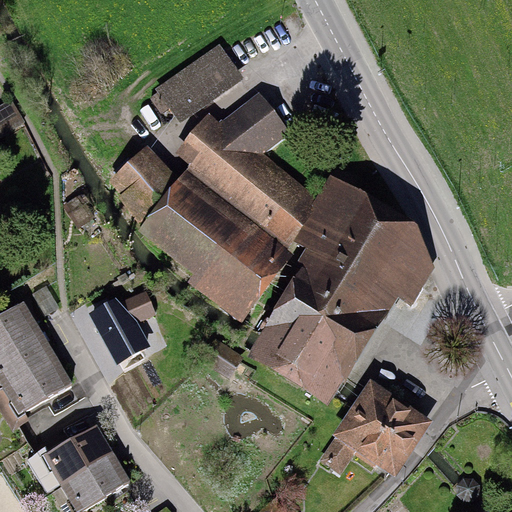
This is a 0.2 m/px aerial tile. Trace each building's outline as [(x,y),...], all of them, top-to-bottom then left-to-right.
[(219,45),(155,88),(180,124),(243,82),(219,45)] [(275,238),(302,199),(253,160),(291,131),(258,92),(216,125),(208,117),(180,152),(195,165),(191,170),(275,238)] [(12,103),(0,110),(0,136),(24,122),(12,103)] [(184,179),(181,183),(143,153),(118,186),(155,216),(140,236),(193,277),(189,285),(245,316),(283,256),(184,179)] [(302,199),(275,238),(307,257),(257,355),(328,399),(396,297),(412,306),(433,268),(417,223),(330,179),(313,207),(302,199)] [(147,295),(109,308),(117,332),(155,319),(147,295)] [(56,364),(51,355),(36,329),(23,307),(0,320),(0,381),(21,417),(48,401),(70,388),(56,364)] [(211,338),(202,354),(251,382),(260,366),(211,338)] [(437,424),(373,382),(319,464),(337,476),(352,453),(398,483),(437,424)] [(70,388),(48,401),(56,415),(79,402),(70,388)] [(88,417),(64,430),(68,437),(72,444),(95,431),(88,417)] [(28,456),(20,443),(13,432),(8,424),(0,429),(0,466),(10,483),(35,468),(28,456)] [(112,461),(108,455),(95,431),(72,444),(46,458),(75,511),(85,511),(127,489),(112,461)]
